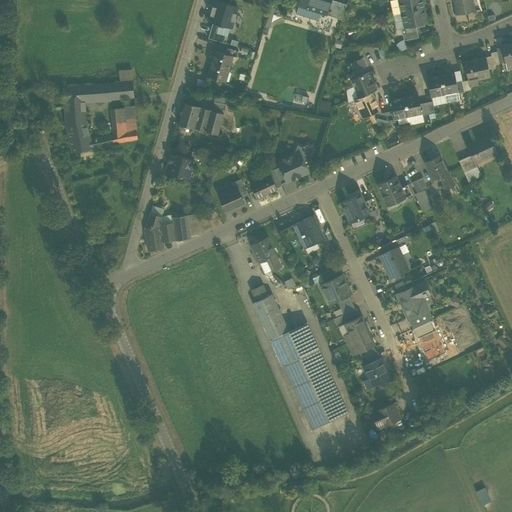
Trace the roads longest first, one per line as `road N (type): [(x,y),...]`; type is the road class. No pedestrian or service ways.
road 1 (residential): [(124,275),(201,0)]
road 2 (residential): [(194,511),(96,288)]
road 3 (residential): [(124,275),(318,188)]
road 4 (residential): [(318,188),(511,101)]
road 5 (residential): [(318,188),(401,369)]
road 6 (residential): [(96,288),(41,150)]
